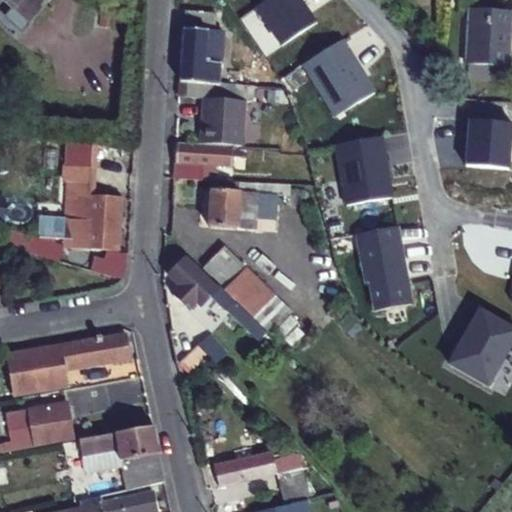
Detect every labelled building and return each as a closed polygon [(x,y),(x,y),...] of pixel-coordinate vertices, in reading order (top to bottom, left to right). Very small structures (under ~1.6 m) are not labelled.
[(10,0),(31,19),(50,0),(10,0)] [(253,0),(251,1),(283,46),(315,25),(298,0),(253,0)] [(471,8),(469,62),(507,65),(511,11),(471,8)] [(208,98),(222,99),(227,31),(217,29),(218,14),(188,12),(183,97),(208,98)] [(306,63),(338,116),(376,91),(344,39),(306,63)] [(256,101),(287,102),(288,90),(287,89),(257,86),(256,101)] [(222,99),(208,98),(205,146),(245,148),(247,100),(222,99)] [(469,126),(466,180),(505,183),(509,129),(469,126)] [(340,144),(350,204),(394,196),(383,135),(340,144)] [(179,164),(215,167),(235,168),(236,160),(262,162),(263,158),(268,159),(268,149),(245,148),(205,146),(180,144),(179,164)] [(179,179),(214,181),(215,167),(179,164),(179,179)] [(74,197),(72,248),(120,249),(123,249),(124,231),(122,231),(123,218),(124,218),(124,198),(121,198),(96,198),(96,168),(71,167),(71,183),(74,183),(74,197)] [(214,190),(212,226),(240,229),(241,218),(259,218),(259,193),(243,193),(242,191),(214,190)] [(354,240),(364,300),(409,292),(397,231),(354,240)] [(30,254),(60,263),(66,247),(35,237),(30,254)] [(233,282),(261,311),(277,294),(226,245),(204,268),(224,287),(226,288),(233,282)] [(99,257),(94,273),(123,281),(129,266),(99,257)] [(199,304),(203,308),(214,297),(224,287),(204,268),(200,272),(187,259),(171,276),(182,287),(174,294),(191,311),(199,304)] [(255,317),(261,311),(233,282),(226,288),(255,317)] [(226,288),(224,287),(214,297),(251,333),(262,323),(258,320),(255,317),(226,288)] [(511,325),(480,309),(450,362),(490,384),(511,342),(511,325)] [(272,333),(262,323),(251,333),(262,343),(272,333)] [(173,333),(181,367),(203,346),(187,327),(173,333)] [(219,363),(229,354),(213,336),(203,346),(219,363)] [(127,339),(127,338),(74,348),(79,374),(132,364),(127,339)] [(79,374),(74,348),(10,359),(16,402),(70,392),(67,377),(79,374)] [(69,404),(8,416),(16,449),(76,438),(69,404)] [(126,469),(131,493),(169,484),(157,429),(84,442),(87,460),(90,475),(126,469)] [(274,457),(217,470),(221,487),(278,473),(277,466),(274,457)] [(278,473),(285,502),(309,492),(303,469),(301,469),(299,461),(277,466),(278,473)] [(159,511),(156,494),(96,506),(97,511),(159,511)] [(253,511),(306,511),(303,500),(253,511)]
